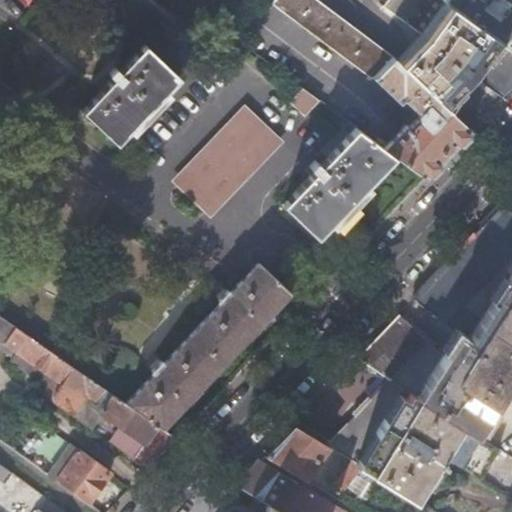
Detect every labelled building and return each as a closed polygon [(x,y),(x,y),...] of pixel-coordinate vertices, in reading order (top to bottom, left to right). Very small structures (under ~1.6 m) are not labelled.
[(395,154),(425,176),(470,128),(442,103),(399,62),(391,55),(318,0),(271,0),(373,75),(399,99),(403,96),(417,108),(418,116),(415,117),(411,122),(405,123),(384,146),(395,154)] [(471,74),(501,96),(511,84),(511,46),(488,29),(449,2),(446,0),(386,0),(383,5),(424,35),(399,62),(442,103),(471,74)] [(511,46),(511,0),(446,0),(449,2),(488,29),(511,46)] [(112,75),(82,107),(116,141),(180,75),(145,42),(119,68),(114,64),(107,70),(112,75)] [(309,116),(321,99),(303,87),(291,104),(309,116)] [(244,104),(170,180),(210,218),(284,142),(244,104)] [(317,234),(395,154),(384,146),(358,126),(321,164),(315,159),(309,164),(315,170),(283,202),(317,234)] [(511,209),(503,202),(454,253),(500,285),(511,293),(511,209)] [(500,285),(454,253),(412,297),(461,332),(459,334),(467,339),(500,285)] [(154,371),(125,401),(161,426),(289,290),(257,261),(229,290),(226,288),(216,298),(219,301),(163,360),(160,358),(151,368),(154,371)] [(511,293),(500,285),(467,339),(459,334),(456,332),(443,352),(416,394),(474,432),(511,373),(511,293)] [(443,352),(398,312),(356,355),(389,376),(416,394),(443,352)] [(0,418),(8,408),(0,402),(0,344),(2,346),(5,342),(54,376),(43,392),(71,412),(86,392),(99,401),(97,403),(105,410),(104,412),(143,441),(133,456),(148,467),(177,437),(161,426),(125,401),(0,313),(0,418)] [(479,476),(498,447),(474,432),(416,394),(389,376),(329,441),(355,457),(364,462),(414,493),(440,452),(479,476)] [(92,427),(104,412),(105,410),(97,403),(99,401),(86,392),(71,412),(92,427)] [(266,450),(304,474),(329,441),(295,420),(266,450)] [(53,470),(50,474),(87,501),(110,471),(79,449),(60,475),(53,470)] [(338,511),(343,504),(262,455),(237,481),(262,496),(288,511),(338,511)] [(336,480),(345,486),(364,462),(355,457),(336,480)] [(0,511),(43,511),(38,507),(34,511),(0,511),(0,479),(15,490),(23,479),(0,462),(0,511)] [(288,511),(262,496),(247,511),(288,511)]
